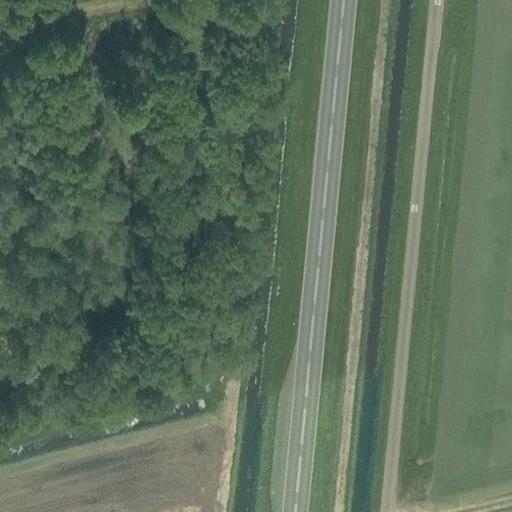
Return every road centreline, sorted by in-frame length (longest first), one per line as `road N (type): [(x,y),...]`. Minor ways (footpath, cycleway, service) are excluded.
road 1 (unclassified): [(386,511),(436,0)]
road 2 (trunk): [(292,511),(342,0)]
